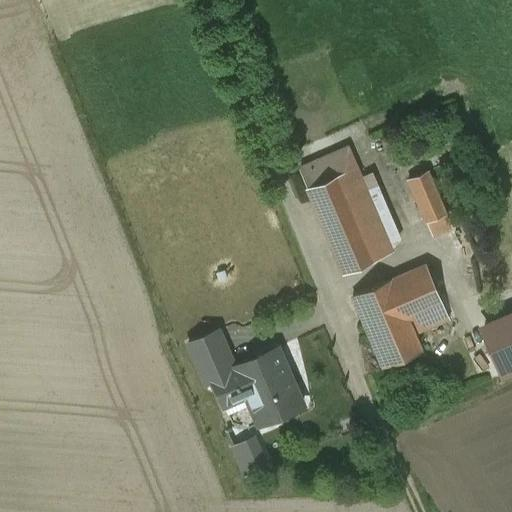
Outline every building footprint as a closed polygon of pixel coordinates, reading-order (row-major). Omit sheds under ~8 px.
[(329,156),(299,169),(307,187),(355,166),(347,147),(329,155),(329,156)] [(355,166),(307,187),(343,272),(391,251),(355,166)] [(427,170),(408,178),(431,233),(451,225),(427,170)] [(484,209),(485,207),(484,205),(483,203),(481,202),(479,202),(477,202),(475,203),(474,205),(474,207),(474,209),(476,211),(477,212),(479,212),(481,212),(483,211),(484,209)] [(472,214),(473,212),(472,210),(471,208),(469,207),(467,207),(465,207),(463,208),(462,210),(462,212),(462,214),(463,216),(465,217),(467,218),(469,217),(471,216),(472,214)] [(425,263),(352,294),(383,367),(422,350),(407,315),(411,314),(412,317),(413,317),(419,330),(448,317),(425,263)] [(511,316),(462,338),(474,368),(511,351),(511,316)] [(217,329),(187,342),(205,382),(212,378),(212,377),(234,368),(233,366),(217,329)] [(233,366),(234,368),(212,377),(212,378),(222,401),(250,389),(253,396),(248,401),(254,414),(261,413),(263,420),(302,403),(294,384),(292,385),(275,347),(233,366)] [(240,471),(267,459),(254,430),(227,442),(240,471)]
